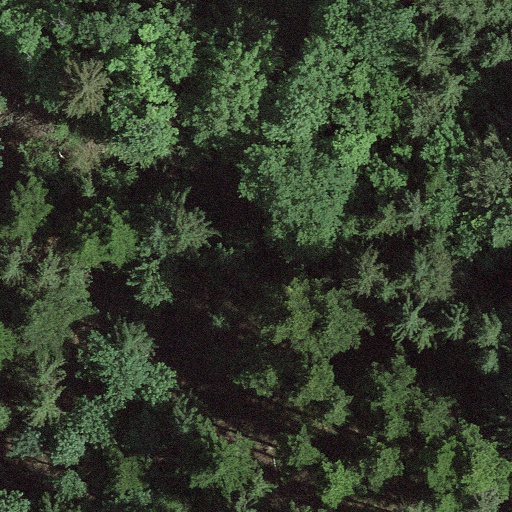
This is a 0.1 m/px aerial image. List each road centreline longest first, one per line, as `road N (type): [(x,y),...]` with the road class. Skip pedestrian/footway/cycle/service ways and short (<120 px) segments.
road 1 (track): [(318,0),(253,138),(259,221),(0,39)]
road 2 (track): [(259,221),(511,456)]
